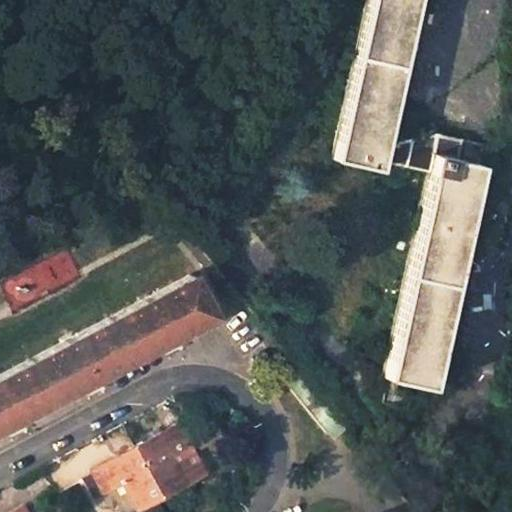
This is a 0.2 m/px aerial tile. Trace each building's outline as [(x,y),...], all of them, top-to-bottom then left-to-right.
[(364,0),(330,157),(376,167),(378,157),(382,140),(413,0),(364,0)] [(433,129),(408,136),(405,146),(382,140),(378,157),(427,168),(430,152),(454,157),(458,135),(433,129)] [(458,135),(454,157),(476,162),(481,141),(458,135)] [(427,168),(381,376),(427,386),(476,162),(454,157),(430,152),(427,168)] [(0,374),(0,425),(211,314),(190,274),(0,374)] [(176,422),(132,446),(159,497),(184,484),(203,473),(176,422)] [(134,510),(159,497),(132,446),(88,469),(101,493),(120,483),(134,510)]
